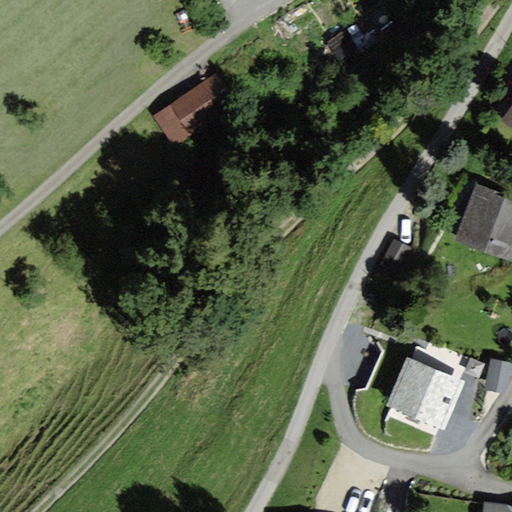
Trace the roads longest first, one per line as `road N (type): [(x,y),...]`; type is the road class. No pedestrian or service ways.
road 1 (track): [(499,0),(418,113),(275,235),(147,398),(42,511)]
road 2 (residential): [(251,511),(290,443),(345,304),(511,19)]
road 3 (unclassified): [(277,0),(176,72),(0,227)]
